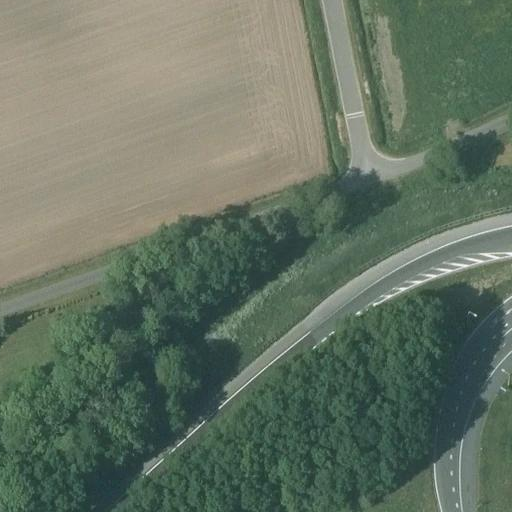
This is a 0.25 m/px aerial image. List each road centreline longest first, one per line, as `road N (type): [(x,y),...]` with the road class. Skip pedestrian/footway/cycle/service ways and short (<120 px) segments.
road 1 (motorway): [(511,241),(394,277),(338,315),(115,511)]
road 2 (unclassified): [(0,307),(365,177)]
road 3 (motorway): [(450,511),(446,429),(457,387),(491,332),(511,318)]
road 4 (unclassified): [(365,177),(330,0)]
road 5 (unclassified): [(365,177),(511,116)]
